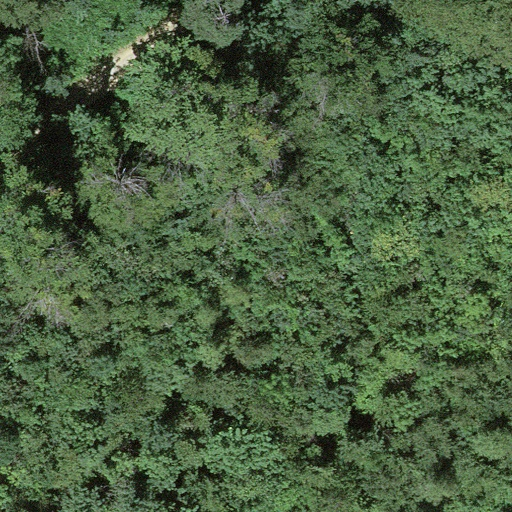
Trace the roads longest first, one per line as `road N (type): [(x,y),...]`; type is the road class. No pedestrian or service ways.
road 1 (track): [(0,485),(511,252)]
road 2 (track): [(215,0),(0,150)]
